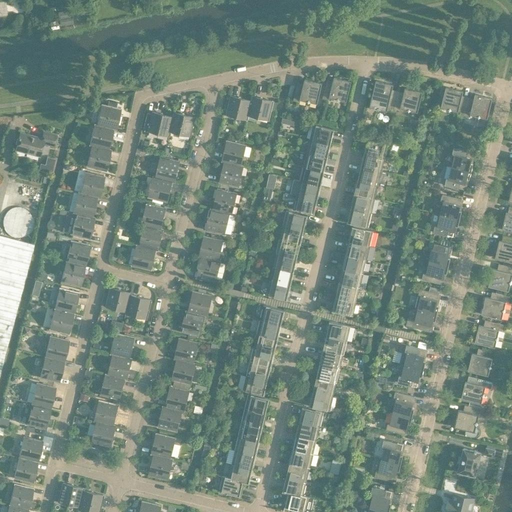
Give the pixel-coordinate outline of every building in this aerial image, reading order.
[(72,17),(90,14),(88,7),(59,12),(61,25),(73,23),(72,17)] [(55,8),(45,9),(47,16),(48,20),(53,20),(52,16),(56,15),(55,8)] [(58,21),(51,22),(52,30),(59,28),(58,21)] [(351,81),(334,77),(332,85),(326,84),(322,98),(329,100),(329,97),(336,99),(337,101),(339,100),(346,101),(351,81)] [(322,83),(304,79),(302,88),(297,86),(293,100),(299,102),(300,99),(307,101),(308,103),(310,102),(317,104),(322,83)] [(393,85),(376,80),(369,107),(376,108),(378,110),(380,109),(393,112),(393,109),(397,95),(391,93),(393,85)] [(463,116),(467,101),(461,100),(463,91),(445,87),(440,107),(448,109),(449,111),(451,110),(457,111),(456,116),(462,117),(463,117),(463,116)] [(403,96),(397,95),(393,109),(400,111),(400,108),(407,110),(408,112),(410,110),(417,112),(422,92),(405,88),(403,96)] [(487,119),(492,98),(475,94),(472,103),(467,101),(463,116),(463,117),(462,117),(461,121),(465,122),(466,116),(470,117),(470,115),(477,116),(478,118),(480,117),(487,119)] [(247,120),(248,115),(251,101),(230,96),(226,115),(247,120)] [(269,120),(273,102),(273,101),(252,96),(251,101),(248,115),(269,120)] [(115,130),(120,109),(101,104),(96,124),(96,125),(113,129),(115,130)] [(169,136),(170,131),(169,131),(173,117),(152,112),(148,131),(169,136)] [(174,112),(173,117),(169,131),(170,131),(190,136),(195,117),(174,112)] [(96,125),(96,124),(94,124),(89,145),(91,146),(91,145),(108,150),(108,149),(113,129),(96,125)] [(309,138),(309,139),(330,143),(333,130),(334,130),(334,129),(313,124),(313,125),(310,138),(309,138)] [(18,138),(15,150),(39,156),(43,143),(53,146),(56,135),(43,132),(41,139),(29,136),(30,135),(20,132),(19,136),(18,136),(17,138),(18,138)] [(367,138),(364,152),(385,157),(388,143),(389,142),(367,137),(367,138)] [(330,143),(309,139),(310,139),(306,152),(306,153),(328,158),(327,157),(330,143)] [(222,161),(224,162),(241,166),(241,165),(246,145),(227,140),(222,161)] [(91,145),(91,146),(86,166),(105,171),(110,150),(108,149),(108,150),(91,145)] [(455,154),(452,167),(471,171),(473,163),(471,163),(473,152),(454,147),(452,154),(455,154)] [(385,157),(364,152),(361,166),(360,165),(360,166),(382,171),(381,171),(385,157)] [(328,158),(306,153),(303,166),(303,167),(323,172),(327,158),(328,158)] [(160,156),(155,177),(172,181),(172,182),(174,182),(179,161),(160,156)] [(386,156),(382,169),(388,171),(391,158),(386,156)] [(219,182),(238,187),(243,166),(241,165),(241,166),(224,162),(219,182)] [(447,165),(444,178),(446,178),(445,185),(452,187),(458,188),(464,190),(467,178),(469,179),(471,171),(452,167),(447,165)] [(382,171),(360,166),(361,166),(357,180),(378,185),(381,171),(382,171)] [(323,172),(303,167),(300,180),(299,180),(299,181),(321,186),(320,185),(323,172)] [(85,172),(80,192),(80,193),(97,197),(99,198),(104,176),(85,172)] [(172,181),(155,177),(153,176),(148,197),(167,202),(172,182),(172,181)] [(378,185),(357,180),(354,194),(354,193),(353,194),(375,199),(378,185)] [(321,186),(299,181),(300,181),(296,194),(296,195),(316,200),(320,186),(321,186)] [(218,188),(213,209),(212,209),(229,213),(229,214),(231,214),(237,193),(218,188)] [(92,217),(97,197),(80,193),(80,192),(78,192),(73,213),(75,213),(92,217)] [(375,199),(353,194),(354,194),(351,208),(372,213),(371,212),(375,199)] [(443,202),(440,214),(460,219),(461,211),(464,200),(442,194),(441,201),(443,202)] [(316,200),(296,195),(293,209),(293,208),(292,209),(314,214),(313,213),(316,200)] [(161,228),(166,208),(155,206),(156,203),(150,201),(150,204),(147,203),(141,225),(144,225),(161,229),(161,228)] [(205,229),(224,234),(229,214),(229,213),(212,209),(213,209),(210,208),(205,229)] [(368,227),(371,213),(372,213),(351,208),(347,222),(347,221),(347,222),(368,227)] [(89,238),(94,217),(92,217),(75,213),(73,213),(62,210),(61,215),(66,216),(67,215),(74,217),(70,234),(89,238)] [(283,224),(283,225),(303,229),(306,216),(307,216),(307,215),(286,210),(286,211),(283,224)] [(511,213),(506,212),(501,229),(511,231),(511,213)] [(460,219),(440,214),(437,226),(435,226),(433,232),(454,237),(457,226),(458,226),(460,219)] [(161,229),(144,225),(139,245),(156,249),(156,250),(158,250),(163,229),(161,228),(161,229)] [(303,229),(283,225),(282,225),(283,225),(280,238),(279,238),(279,239),(301,244),(300,243),(303,229)] [(369,245),(373,232),(373,231),(352,226),(352,227),(353,227),(349,241),(370,246),(370,245),(369,245)] [(499,240),(495,258),(511,261),(511,237),(504,235),(502,241),(499,240)] [(0,370),(32,245),(0,236),(0,370)] [(199,257),(201,257),(218,261),(223,240),(204,236),(199,257)] [(301,244),(279,239),(276,252),(276,253),(296,258),(300,244),(301,244)] [(71,240),(66,261),(85,266),(90,245),(71,240)] [(370,246),(349,241),(346,254),(345,254),(366,260),(367,259),(366,259),(369,246),(370,246)] [(449,258),(452,247),(431,242),(429,248),(432,249),(429,261),(448,266),(450,258),(449,258)] [(156,249),(139,245),(137,244),(132,265),(151,270),(156,250),(156,249)] [(296,258),(276,253),(273,266),(272,266),(272,267),(294,272),(293,271),(296,258)] [(366,260),(345,254),(345,255),(346,255),(343,269),(363,274),(363,273),(366,260)] [(196,278),(215,282),(220,261),(218,261),(201,257),(196,278)] [(85,266),(66,261),(61,282),(80,286),(85,266)] [(448,266),(429,261),(426,274),(423,273),(422,280),(443,285),(446,274),(448,266)] [(501,270),(492,268),(488,286),(508,291),(510,284),(511,282),(511,280),(511,274),(511,266),(502,265),(501,270)] [(294,272),(272,267),(273,267),(269,280),(269,281),(290,286),(293,272),(294,272)] [(363,274),(343,269),(339,282),(338,282),(360,288),(360,287),(359,287),(363,274)] [(361,286),(367,287),(369,274),(364,273),(361,286)] [(32,294),(39,296),(43,281),(36,279),(32,294)] [(290,286),(269,281),(266,295),(266,294),(266,295),(287,300),(286,299),(290,286)] [(360,288),(338,282),(338,283),(339,283),(336,297),(356,302),(356,301),(359,288),(360,288)] [(105,307),(126,311),(130,295),(131,295),(131,293),(110,287),(105,307)] [(59,288),(54,308),(73,313),(78,292),(59,288)] [(420,296),(417,309),(437,313),(439,305),(438,305),(441,294),(437,293),(429,291),(419,289),(418,296),(420,296)] [(207,316),(212,295),(193,291),(188,311),(205,315),(205,316),(207,316)] [(494,299),(485,296),(481,314),(501,319),(503,312),(505,310),(504,309),(506,302),(508,303),(510,296),(495,293),(494,299)] [(151,300),(131,295),(130,295),(126,311),(125,314),(146,319),(151,300)] [(356,302),(336,297),(332,311),(332,310),(331,311),(353,316),(353,315),(356,302)] [(260,319),(260,320),(280,324),(284,311),(285,310),(263,305),(263,306),(260,319)] [(73,313),(54,308),(49,329),(68,334),(73,313)] [(435,321),(437,313),(417,309),(414,321),(407,319),(405,326),(432,332),(434,321),(435,321)] [(200,336),(205,316),(205,315),(188,311),(186,310),(181,332),(200,336)] [(280,324),(260,320),(257,333),(256,333),(256,334),(278,339),(277,338),(280,324)] [(350,326),(329,321),(329,322),(330,322),(326,336),(347,341),(347,340),(350,327),(350,326)] [(487,327),(478,325),(474,342),(495,347),(496,340),(498,339),(497,337),(499,330),(501,331),(503,324),(489,321),(487,327)] [(110,354),(113,355),(113,354),(129,358),(130,358),(134,337),(115,333),(110,354)] [(278,339),(256,334),(257,334),(253,347),(253,348),(273,353),(277,339),(278,339)] [(69,340),(50,336),(45,356),(64,361),(69,340)] [(347,341),(326,336),(323,349),(322,349),(344,355),(344,354),(343,354),(347,341)] [(362,337),(361,344),(367,346),(369,339),(362,337)] [(174,359),(176,359),(193,363),(198,342),(179,338),(174,359)] [(425,361),(427,350),(401,343),(399,352),(402,352),(399,363),(404,364),(423,369),(425,361)] [(273,353),(253,348),(250,361),(250,362),(271,367),(271,366),(270,366),(273,353)] [(344,355),(322,349),(322,350),(323,350),(320,364),(340,369),(340,368),(343,355),(344,355)] [(495,359),(496,353),(482,349),(480,355),(472,353),(467,370),(488,375),(490,368),(491,367),(490,365),(492,358),(495,359)] [(113,354),(113,355),(108,374),(125,378),(124,379),(127,379),(132,358),(130,358),(129,358),(113,354)] [(64,361),(45,356),(40,377),(59,382),(64,361)] [(190,384),(195,364),(196,363),(193,363),(176,359),(171,380),(190,384)] [(271,367),(250,362),(249,362),(250,362),(247,375),(246,375),(246,376),(267,381),(270,367),(271,367)] [(340,369),(320,364),(316,377),(315,377),(337,383),(337,382),(340,369)] [(349,364),(347,370),(355,372),(357,366),(349,364)] [(422,376),(423,369),(404,364),(401,376),(399,376),(397,382),(418,387),(421,376),(422,376)] [(91,379),(93,371),(86,370),(84,377),(91,379)] [(125,378),(108,374),(106,374),(100,395),(120,399),(124,379),(125,378)] [(267,381),(246,376),(243,389),(243,390),(264,395),(263,394),(267,381)] [(467,382),(465,381),(461,399),(481,403),(483,396),(485,395),(484,393),(485,387),(491,389),(492,382),(468,376),(469,376),(467,382)] [(337,383),(315,377),(315,378),(316,378),(313,392),(333,397),(334,396),(333,396),(336,383),(337,383)] [(36,382),(31,403),(50,408),(55,387),(36,382)] [(184,412),(189,390),(170,386),(165,406),(165,407),(182,411),(184,412)] [(333,397),(313,392),(310,405),(309,405),(309,406),(330,411),(330,410),(333,397)] [(396,399),(393,411),(412,416),(414,408),(413,408),(416,397),(395,392),(393,398),(396,399)] [(245,408),(265,413),(268,399),(269,399),(269,398),(248,393),(248,394),(245,408)] [(94,421),(96,422),(97,421),(113,425),(118,404),(99,400),(94,421)] [(50,408),(31,403),(26,424),(45,429),(50,408)] [(193,412),(202,414),(203,407),(195,405),(193,412)] [(478,423),(477,421),(478,415),(481,415),(482,409),(479,408),(468,405),(467,411),(458,409),(454,427),(465,429),(464,435),(473,438),(477,438),(480,435),(481,431),(479,427),(476,426),(476,425),(478,423)] [(158,427),(177,431),(182,411),(165,407),(165,406),(163,406),(158,427)] [(303,407),(300,421),(320,426),(323,412),(324,412),(324,411),(302,406),(302,407),(303,407)] [(265,413),(245,408),(244,408),(245,408),(242,422),(241,422),(263,427),(262,426),(265,413)] [(412,416),(393,411),(390,424),(387,423),(386,430),(407,435),(410,424),(412,416)] [(97,421),(96,422),(92,442),(111,447),(116,425),(113,425),(97,421)] [(320,426),(300,421),(296,435),(295,435),(317,440),(320,426)] [(263,427),(241,422),(242,422),(238,436),(238,435),(238,436),(258,441),(262,427),(263,427)] [(151,454),(153,455),(153,454),(170,458),(175,438),(156,433),(151,454)] [(317,440),(295,435),(296,435),(293,449),(314,454),(313,454),(316,440),(317,440)] [(23,436),(18,457),(37,462),(42,441),(23,436)] [(258,441),(238,436),(235,450),(234,450),(256,455),(255,454),(258,441)] [(384,446),(381,459),(401,463),(403,455),(402,455),(405,444),(383,439),(382,446),(384,446)] [(457,472),(475,476),(481,452),(476,451),(474,450),(474,451),(463,448),(457,472)] [(495,450),(486,448),(484,455),(493,457),(495,450)] [(314,454),(293,449),(290,463),(289,463),(310,468),(313,454),(314,454)] [(256,455),(234,450),(235,450),(232,464),(231,464),(252,469),(255,455),(256,455)] [(148,475),(167,480),(173,459),(170,458),(153,454),(153,455),(148,475)] [(37,462),(18,457),(13,478),(32,482),(37,462)] [(401,463),(381,459),(378,471),(376,470),(374,477),(395,482),(398,471),(399,471),(401,463)] [(188,470),(190,463),(186,462),(182,461),(181,468),(188,470)] [(310,468),(289,463),(290,463),(286,477),(307,482),(306,482),(310,468)] [(252,469),(231,464),(228,477),(228,478),(242,481),(242,482),(249,483),(248,482),(252,469)] [(354,470),(353,477),(362,479),(364,472),(354,470)] [(228,478),(228,477),(222,476),(222,477),(219,490),(218,491),(219,491),(218,493),(226,495),(227,493),(240,496),(240,495),(239,495),(242,482),(242,481),(228,478)] [(307,482),(286,477),(283,491),(282,491),(289,493),(289,492),(303,496),(303,495),(306,482),(307,482)] [(79,507),(83,490),(84,490),(84,488),(63,483),(60,494),(56,493),(54,501),(79,507)] [(14,484),(9,505),(28,509),(33,488),(14,484)] [(391,503),(393,492),(386,490),(387,486),(379,484),(378,488),(372,486),(370,493),(373,494),(370,506),(389,511),(391,503)] [(99,511),(104,495),(84,490),(83,490),(79,507),(78,509),(90,511),(99,511)] [(309,511),(310,511),(314,498),(303,495),(303,496),(289,492),(289,493),(285,506),(284,506),(284,507),(289,508),(297,510),(297,511),(305,511),(306,511),(309,511)] [(474,498),(454,494),(452,500),(449,499),(447,510),(446,511),(474,511),(475,511),(474,509),(473,508),(472,507),(474,498)] [(142,501),(139,511),(159,511),(161,505),(142,501)]
